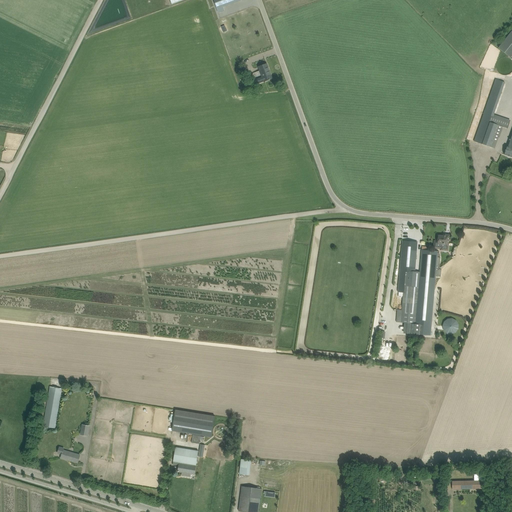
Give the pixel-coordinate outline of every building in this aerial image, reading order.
[(220,12),(224,11),(220,0),(213,0),(217,9),(219,8),(220,12)] [(511,27),(497,48),(510,58),(511,54),(511,27)] [(511,60),(510,59),(509,58),(507,57),(505,57),(503,58),(502,58),(500,59),(499,60),(498,62),(497,63),(496,65),(496,67),(497,69),(497,70),(498,72),(499,73),(501,74),(503,75),(504,76),(506,76),(508,75),(509,75),(511,74),(511,72),(511,60)] [(260,83),(263,81),(263,82),(268,80),(269,80),(270,80),(269,79),(272,78),(266,64),(258,67),(262,78),(259,79),(260,83)] [(510,122),(493,116),(484,113),(474,141),(495,148),(498,137),(499,137),(503,127),(507,128),(510,122)] [(448,251),(449,246),(449,235),(444,234),(444,236),(438,235),(438,241),(434,241),(433,246),(442,247),(442,251),(448,251)] [(440,257),(437,257),(438,251),(427,250),(422,250),(420,272),(415,272),(417,242),(402,241),(397,292),(398,292),(399,292),(403,292),(403,295),(401,309),(400,323),(404,323),(404,325),(403,334),(431,336),(431,325),(436,276),(440,277),(441,268),(439,268),(440,257)] [(443,333),(458,333),(458,319),(443,319),(443,333)] [(55,428),(62,389),(50,386),(43,426),(55,428)] [(82,424),(80,435),(88,436),(90,426),(82,424)] [(199,444),(201,436),(193,435),(192,443),(199,444)] [(178,471),(194,474),(198,451),(176,447),(173,464),(179,465),(178,471)] [(63,450),(63,449),(64,448),(61,448),(59,449),(58,451),(59,454),(62,454),(61,458),(78,463),(80,455),(74,453),(63,450)] [(243,458),(241,473),(251,475),(253,459),(243,458)] [(452,481),(452,489),(470,489),(482,488),(482,480),(452,481)] [(246,511),(258,511),(260,499),(262,489),(242,486),(238,511),(246,511)]
